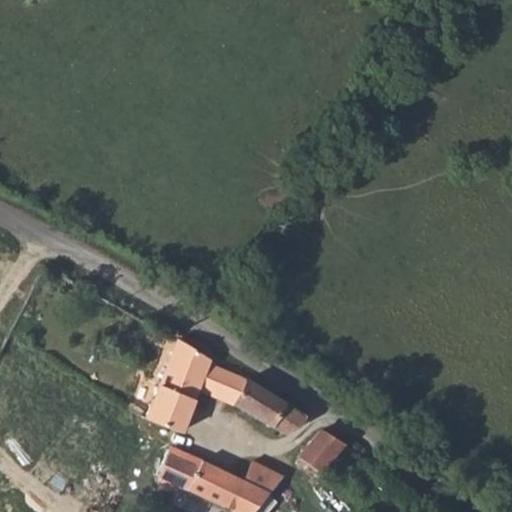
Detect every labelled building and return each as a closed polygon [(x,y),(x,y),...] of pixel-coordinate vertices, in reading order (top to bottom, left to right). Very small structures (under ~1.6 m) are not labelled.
[(170,353),(144,417),(146,418),(178,432),(197,388),(231,402),(242,379),(208,362),(209,359),(166,333),(160,347),(170,353)] [(242,379),(231,402),(254,417),(277,432),(284,437),(302,417),(242,379)] [(319,427),(293,456),(316,470),(343,443),(319,427)] [(163,451),(154,471),(158,474),(157,481),(159,488),(164,490),(171,490),(176,483),(236,511),(248,511),(264,493),(281,472),(268,460),(250,484),(197,460),(194,465),(163,451)] [(60,455),(52,475),(106,509),(117,487),(105,481),(60,455)] [(110,468),(105,481),(117,487),(122,473),(110,468)]
